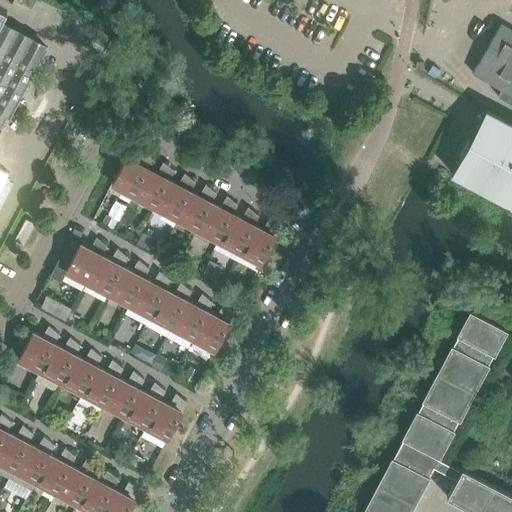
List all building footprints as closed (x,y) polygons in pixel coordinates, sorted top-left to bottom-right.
[(0,128),(8,113),(10,114),(46,46),(0,21),(0,17),(7,6),(0,2),(0,128)] [(511,28),(501,22),(472,70),(501,87),(497,94),(511,103),(511,28)] [(449,169),(511,203),(511,122),(485,108),(449,169)] [(134,194),(148,168),(153,158),(143,150),(136,161),(126,156),(112,182),(134,194)] [(148,168),(134,194),(155,205),(169,179),(174,170),(164,161),(157,173),(148,168)] [(155,205),(176,216),(190,190),(195,181),(185,173),(179,184),(169,179),(155,205)] [(176,216),(197,228),(211,202),(216,192),(206,184),(200,196),(190,190),(176,216)] [(197,228),(218,239),(232,213),(233,213),(238,204),(227,195),(221,207),(211,202),(197,228)] [(218,239),(240,250),(254,224),(259,215),(249,207),(242,218),(233,213),(232,213),(218,239)] [(23,244),(34,223),(26,218),(14,239),(23,244)] [(240,250),(235,259),(257,270),(275,236),(280,226),(270,218),(264,230),(254,224),(240,250)] [(67,269),(87,280),(101,254),(106,245),(96,236),(90,248),(80,243),(72,256),(63,251),(51,274),(61,280),(67,269)] [(101,254),(87,280),(109,292),(123,265),(128,256),(117,248),(111,259),(101,254)] [(130,303),(144,277),(149,268),(139,259),(132,271),(123,265),(109,292),(130,303)] [(151,314),(165,288),(170,279),(160,270),(154,282),(144,277),(130,303),(151,314)] [(165,288),(151,314),(172,326),(186,299),(191,290),(181,282),(175,293),(165,288)] [(196,305),(186,299),(172,326),(193,337),(207,311),(212,301),(202,293),(196,305)] [(234,313),(224,305),(218,316),(207,311),(193,337),(215,348),(234,313)] [(508,331),(470,311),(363,511),(411,511),(434,468),(456,480),(446,497),(474,511),(511,511),(511,494),(462,468),(460,471),(439,460),(508,331)] [(43,336),(33,331),(19,357),(40,369),(54,342),(55,343),(60,333),(50,324),(43,336)] [(55,343),(54,342),(40,369),(61,380),(75,354),(76,354),(81,344),(71,336),(64,348),(55,343)] [(76,354),(75,354),(61,380),(83,391),(97,365),(102,356),(92,347),(85,359),(76,354)] [(97,365),(83,391),(104,403),(118,376),(118,377),(123,367),(113,359),(107,370),(97,365)] [(118,377),(118,376),(104,403),(125,414),(139,388),(144,379),(134,370),(128,382),(118,377)] [(139,388),(125,414),(146,425),(160,399),(165,390),(155,381),(149,393),(139,388)] [(186,401),(176,393),(170,404),(160,399),(146,425),(168,437),(182,411),(181,411),(186,401)] [(12,422),(2,413),(0,417),(0,443),(7,431),(12,422)] [(0,471),(10,477),(14,468),(28,442),(33,433),(23,425),(17,436),(7,431),(0,443),(0,471)] [(31,488),(35,480),(49,453),(50,454),(55,444),(44,436),(38,448),(28,442),(14,468),(10,477),(31,488)] [(76,456),(66,447),(59,459),(50,454),(49,453),(35,480),(57,491),(71,465),(76,456)] [(71,465),(57,491),(78,502),(92,476),(97,467),(87,458),(80,470),(71,465)] [(92,476),(78,502),(96,511),(99,511),(113,487),(113,488),(118,478),(108,470),(102,481),(92,476)] [(113,488),(113,487),(99,511),(127,511),(135,499),(134,499),(139,490),(129,481),(123,493),(113,488)]
